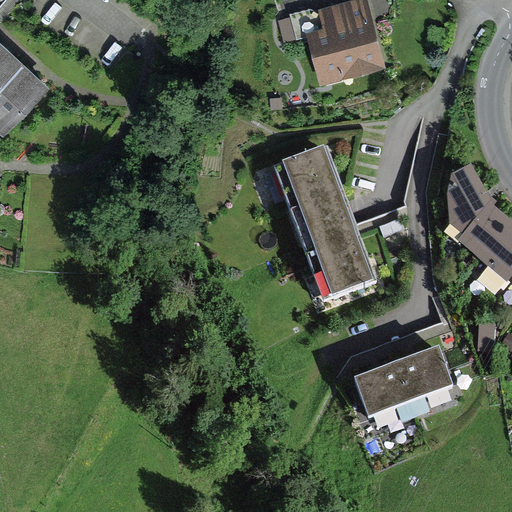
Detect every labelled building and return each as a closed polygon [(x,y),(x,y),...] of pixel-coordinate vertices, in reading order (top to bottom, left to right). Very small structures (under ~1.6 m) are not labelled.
[(382,68),(364,0),(356,0),(315,10),(320,30),(304,34),(316,85),(382,68)] [(0,91),(21,69),(0,49),(0,91)] [(44,91),(21,69),(0,91),(0,130),(3,134),(44,91)] [(373,280),(325,155),(274,175),(322,299),(373,280)] [(511,274),(511,232),(493,218),(470,178),(448,191),(447,232),(463,244),(458,250),(504,285),(511,274)] [(438,354),(397,370),(410,405),(452,389),(438,354)] [(397,370),(355,386),(368,420),(410,405),(397,370)]
